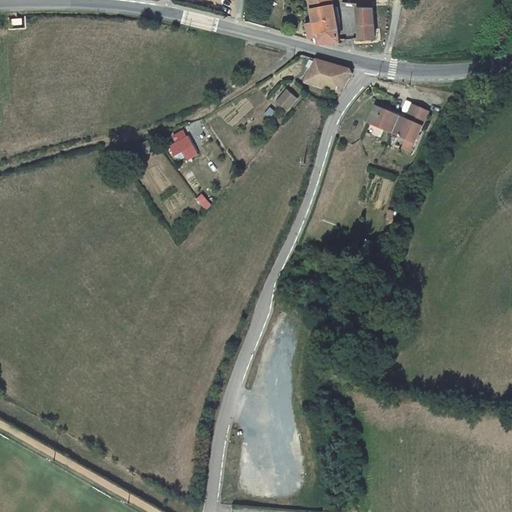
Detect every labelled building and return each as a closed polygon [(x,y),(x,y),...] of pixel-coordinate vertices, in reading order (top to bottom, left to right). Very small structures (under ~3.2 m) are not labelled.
[(321,20),(323,29),(338,27),(333,0),(312,0),(316,20),(321,20)] [(375,38),(375,8),(359,8),(359,9),(360,37),(375,38)] [(321,20),(316,20),(310,20),(311,37),(318,36),(319,41),(340,39),(338,27),(323,29),(321,20)] [(306,80),(341,90),(356,70),(319,59),(306,80)] [(288,87),(280,96),(291,105),(299,97),(288,87)] [(382,103),(372,100),(366,117),(398,127),(406,130),(414,132),(415,133),(425,100),(409,95),(405,107),(404,110),(382,103)] [(280,96),(276,100),(287,109),(291,105),(280,96)] [(383,100),(382,103),(404,110),(405,107),(383,100)] [(406,130),(403,139),(412,141),(414,132),(406,130)] [(173,146),(179,155),(185,151),(190,160),(201,154),(191,136),(173,146)] [(398,199),(392,198),(390,206),(396,208),(398,199)]
